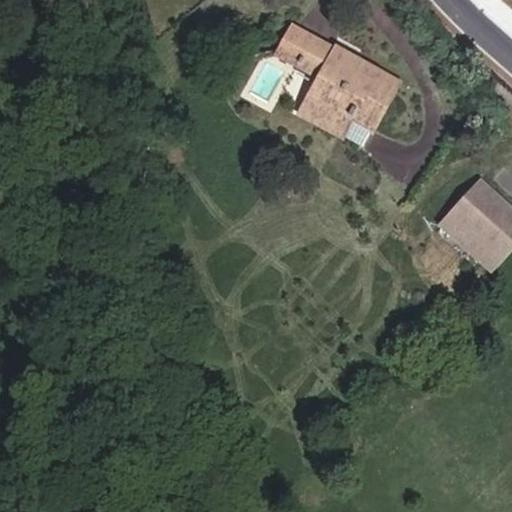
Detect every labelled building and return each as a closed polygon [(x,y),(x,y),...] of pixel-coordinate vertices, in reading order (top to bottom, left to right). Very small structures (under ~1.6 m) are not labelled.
[(268,45),(312,69),(322,51),(344,62),(350,51),(329,39),(284,16),(268,45)] [(345,108),(364,118),(389,73),(350,51),(344,62),(322,51),(312,69),(298,93),(319,105),(314,116),(334,127),(345,108)] [(291,104),(314,116),(319,105),(298,93),(291,104)] [(352,139),(364,118),(345,108),(334,127),(352,139)] [(511,252),(511,206),(481,179),(439,226),(493,274),(511,252)]
